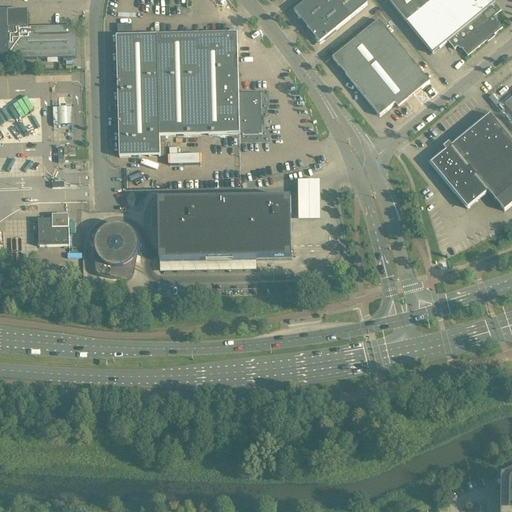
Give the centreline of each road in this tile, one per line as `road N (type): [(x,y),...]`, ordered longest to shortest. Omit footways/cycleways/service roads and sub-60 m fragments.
road 1 (secondary): [(0,368),(250,374),(412,351)]
road 2 (secondary): [(397,321),(251,345),(0,338)]
road 3 (unclassified): [(366,168),(336,114),(245,0)]
road 4 (unclassified): [(101,207),(98,0)]
road 5 (unclassified): [(366,168),(511,45)]
road 6 (unclassified): [(415,317),(384,203),(366,168)]
road 7 (unclassified): [(366,168),(397,321)]
road 8 (unknown): [(402,135),(453,224),(496,215)]
road 9 (unknown): [(299,149),(283,93),(263,61),(283,47)]
